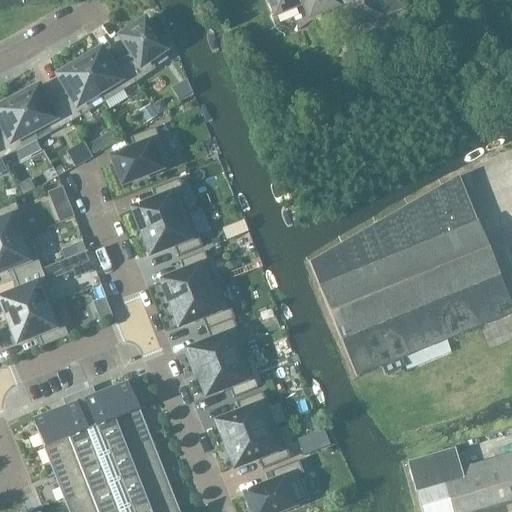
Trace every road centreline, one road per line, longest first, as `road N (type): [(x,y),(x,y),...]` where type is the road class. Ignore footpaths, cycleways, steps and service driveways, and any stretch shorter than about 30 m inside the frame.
road 1 (residential): [(218,511),(140,325)]
road 2 (residential): [(140,325),(0,379)]
road 3 (residential): [(140,325),(87,185)]
